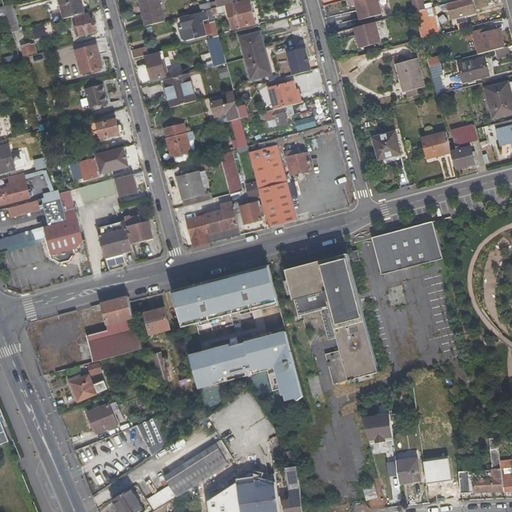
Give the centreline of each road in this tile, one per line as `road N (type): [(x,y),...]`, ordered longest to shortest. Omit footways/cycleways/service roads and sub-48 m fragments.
road 1 (residential): [(108,0),(179,269)]
road 2 (residential): [(311,0),(367,215)]
road 3 (tertiary): [(367,215),(340,229),(179,269)]
road 4 (tertiary): [(0,336),(75,511)]
road 5 (tertiary): [(179,269),(0,313)]
road 6 (tertiary): [(511,177),(367,215)]
